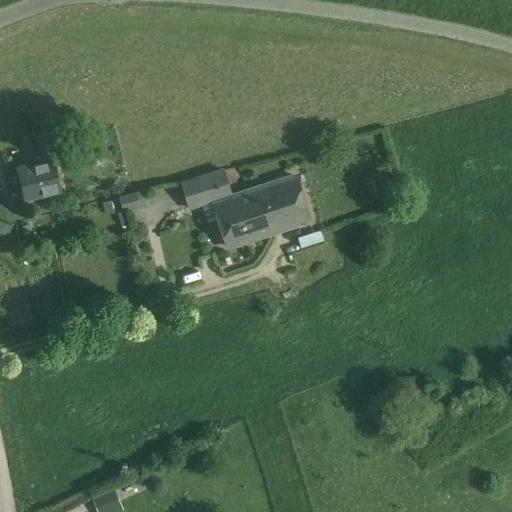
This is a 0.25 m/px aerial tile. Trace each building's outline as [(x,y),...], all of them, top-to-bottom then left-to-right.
[(38,162),(17,168),(24,199),(59,190),(50,153),(37,156),(38,162)] [(224,170),(180,184),(188,208),(231,194),(224,170)] [(294,176),(255,188),(270,233),(309,221),(294,176)] [(121,213),(149,203),(143,186),(115,197),(121,213)] [(255,188),(213,202),(227,247),(270,233),(255,188)] [(319,231),(297,237),(300,248),(323,241),(319,231)] [(108,511),(122,506),(112,483),(90,493),(99,511),(108,511)]
